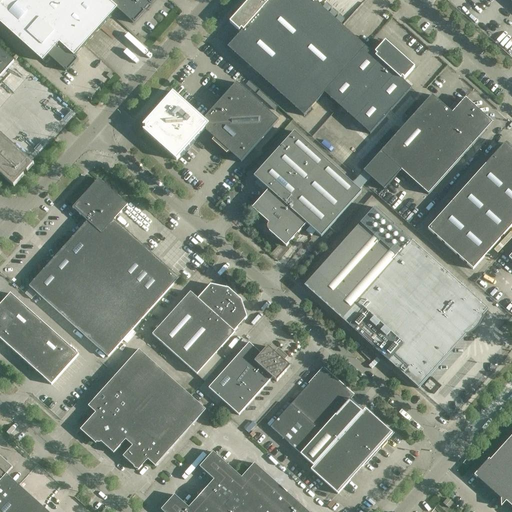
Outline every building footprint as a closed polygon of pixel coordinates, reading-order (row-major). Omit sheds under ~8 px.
[(0,0),(0,23),(43,62),(48,56),(66,72),(78,59),(75,56),(117,9),(133,23),(153,0),(0,0)] [(411,88),(401,79),(402,77),(404,79),(415,68),(385,41),(375,53),(377,55),(376,56),(316,3),(317,1),(319,3),(322,0),(249,0),(230,23),(239,32),(241,29),(243,31),(227,48),(304,116),(324,93),(370,134),(411,88)] [(0,174),(14,187),(34,165),(0,134),(0,77),(14,61),(0,48),(0,174)] [(241,163),(279,121),(237,83),(205,118),(206,119),(205,121),(173,92),(143,126),(143,131),(177,161),(205,129),(207,130),(206,131),(241,163)] [(428,195),(493,123),(465,98),(452,113),(432,95),(381,152),(428,195)] [(321,237),(362,192),(294,132),(254,177),(268,190),(252,208),(268,223),(268,225),(267,226),(267,228),(267,229),(268,230),(269,232),(286,247),(307,224),(321,237)] [(473,270),(511,226),(511,149),(505,143),(428,229),(473,270)] [(114,220),(128,205),(99,179),(73,208),(87,222),(29,286),(108,357),(179,278),(114,220)] [(375,208),(304,286),(419,388),(466,335),(469,334),(473,332),(475,330),(478,327),(479,325),(483,319),(483,317),(489,310),(375,208)] [(234,332),(247,318),(241,300),(228,289),(211,285),(198,299),(190,292),(152,335),(197,375),(235,333),(234,332)] [(0,305),(0,338),(52,385),(79,355),(10,294),(0,305)] [(209,389),(221,400),(239,416),(273,378),(277,382),(286,371),(286,363),(273,351),(264,351),(261,354),(249,343),(209,389)] [(155,467),(206,410),(139,350),(88,407),(95,413),(80,430),(96,444),(99,440),(114,454),(126,440),(132,446),(123,457),(138,471),(148,460),(155,467)] [(350,400),(353,396),(333,378),(329,378),(329,374),(326,371),(321,371),(318,375),(319,379),(315,379),(271,427),(301,454),(350,400)] [(350,400),(301,454),(314,466),(311,470),(338,495),(392,434),(365,409),(363,412),(350,400)] [(489,459),(474,476),(501,500),(501,507),(506,502),(511,507),(511,436),(490,460),(489,459)] [(200,467),(211,477),(214,480),(189,508),(175,495),(161,510),(163,511),(308,511),(254,464),(242,478),(213,452),(200,467)] [(0,511),(48,511),(7,475),(13,468),(0,456),(0,511)] [(453,503),(448,498),(443,503),(449,508),(453,503)]
